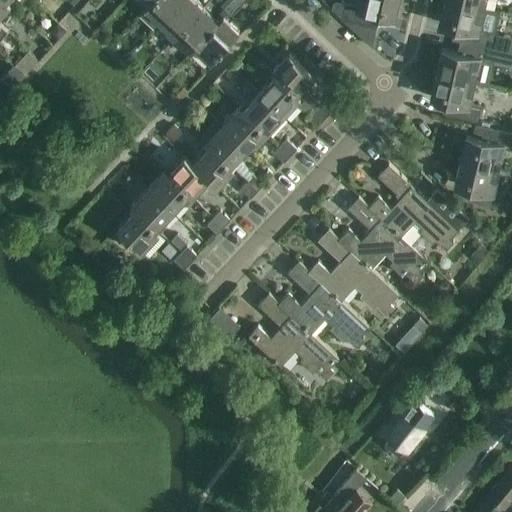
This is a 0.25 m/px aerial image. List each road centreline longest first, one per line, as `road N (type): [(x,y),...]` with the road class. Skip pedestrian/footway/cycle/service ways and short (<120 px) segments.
road 1 (residential): [(383,82),(397,96),(203,302)]
road 2 (tertiary): [(428,511),(511,413)]
road 3 (residential): [(295,0),(383,82)]
